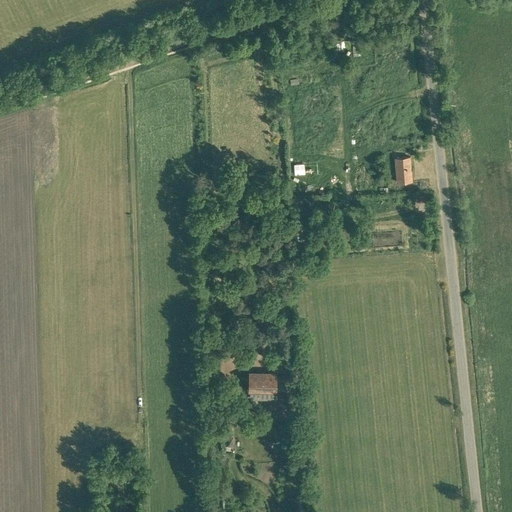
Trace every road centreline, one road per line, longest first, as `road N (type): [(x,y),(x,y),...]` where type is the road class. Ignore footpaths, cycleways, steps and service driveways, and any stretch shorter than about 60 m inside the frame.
road 1 (unclassified): [(477,511),(421,0)]
road 2 (track): [(313,0),(0,107)]
